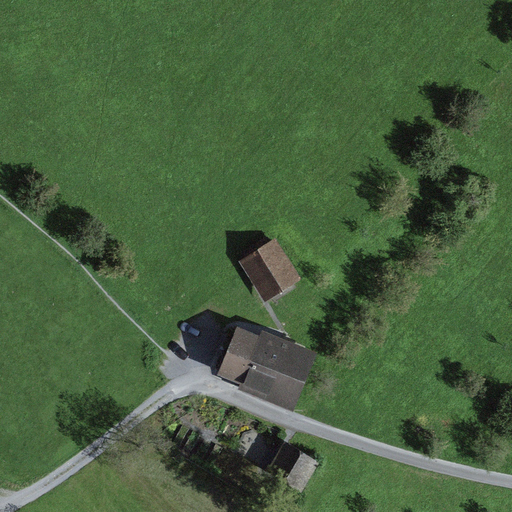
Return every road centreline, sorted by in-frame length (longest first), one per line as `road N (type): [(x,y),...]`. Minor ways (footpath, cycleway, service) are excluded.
road 1 (residential): [(194,382),(336,437),(511,479)]
road 2 (track): [(194,382),(0,508)]
